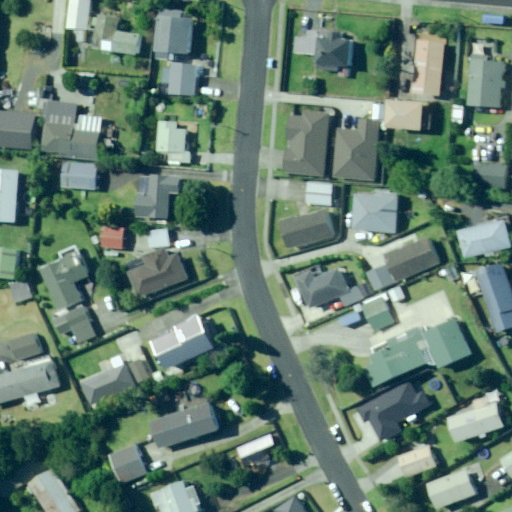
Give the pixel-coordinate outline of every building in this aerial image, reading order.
[(95,0),(73,0),(72,27),(82,27),(81,40),(87,40),(88,28),(93,28),(95,6),(95,0)] [(186,10),(166,9),(166,13),(164,13),(162,49),(163,49),(162,57),(170,58),(177,58),(177,50),(196,51),(198,30),(198,16),(186,15),(186,10)] [(125,16),(119,16),(104,13),(104,15),(99,14),(97,23),(102,24),(101,29),(98,46),(109,48),(108,51),(116,53),(117,49),(143,53),(147,33),(123,29),(125,16)] [(42,23),(41,36),(52,37),(53,23),(42,23)] [(342,32),(321,31),(317,31),(317,32),(307,31),(307,38),(295,37),(294,54),(315,55),(314,65),(317,65),(317,70),(336,71),(337,67),(339,67),(338,76),(345,76),(346,68),(347,68),(349,40),(341,39),(342,32)] [(444,96),(449,42),(422,40),(417,93),(444,96)] [(503,61),(491,60),(487,60),(487,55),(471,53),(466,106),(498,109),(500,88),(504,88),(504,81),(501,81),(502,72),(504,73),(505,64),(502,63),(503,61)] [(202,63),(200,63),(177,61),(174,87),(174,92),(200,95),(202,63)] [(320,78),(305,76),(304,87),(319,88),(320,78)] [(55,99),(56,87),(42,86),(41,95),(48,95),(48,98),(41,97),(40,108),(46,108),(45,119),(50,120),(47,148),(47,150),(76,152),(76,157),(104,159),(105,146),(117,148),(117,143),(116,143),(114,143),(115,138),(108,137),(108,139),(105,139),(106,119),(106,116),(81,114),(81,108),(82,102),(55,99)] [(156,96),(155,107),(167,107),(167,96),(156,96)] [(148,100),(130,97),(127,115),(146,118),(148,100)] [(390,127),(427,131),(430,104),(393,99),(390,127)] [(468,107),(458,106),(455,123),(465,124),(468,107)] [(39,113),(0,111),(0,147),(37,149),(39,113)] [(191,150),(191,130),(192,124),(183,123),(183,121),(165,120),(163,160),(194,162),(194,161),(195,152),(195,150),(194,150),(191,150)] [(297,172),(327,174),(327,173),(339,174),(339,175),(363,177),(365,152),(341,150),(340,160),(328,159),(328,155),(302,153),(298,153),(297,163),(297,172)] [(50,169),(51,156),(42,156),(41,168),(50,169)] [(449,167),(459,168),(460,159),(450,159),(449,167)] [(68,161),(66,186),(100,188),(102,164),(68,161)] [(506,164),(477,162),(472,162),(471,187),(504,189),(506,164)] [(0,218),(19,220),(23,170),(0,167),(0,218)] [(184,192),(185,178),(185,173),(155,172),(154,192),(145,191),(142,191),(140,216),(172,217),(172,205),(173,192),(178,192),(184,192)] [(329,203),(333,203),(335,187),(331,187),(331,184),(306,182),(304,202),(304,204),(329,206),(329,203)] [(356,191),(355,198),(360,199),(357,230),(399,234),(402,196),(390,195),(390,191),(373,190),(373,192),(356,191)] [(346,230),(342,214),(341,211),(306,221),(311,241),(312,244),(317,262),(353,252),(353,250),(357,249),(353,237),(348,238),(346,230)] [(511,242),(506,220),(502,221),(499,222),(498,219),(477,225),(478,227),(467,230),(459,232),(458,231),(449,234),(451,241),(460,238),(465,259),(486,254),(487,258),(498,255),(497,252),(499,251),(511,248),(511,242)] [(128,227),(109,225),(106,246),(126,248),(128,227)] [(152,247),(172,244),(170,229),(150,231),(152,247)] [(434,239),(390,257),(393,264),(371,273),(379,292),(444,264),(434,239)] [(0,276),(19,279),(22,248),(0,246),(0,276)] [(177,284),(193,278),(183,252),(176,255),(172,246),(133,260),(136,269),(134,270),(140,286),(141,288),(143,293),(144,296),(172,286),(177,284)] [(80,281),(90,277),(96,275),(86,250),(67,257),(68,259),(47,268),(62,305),(64,309),(87,300),(80,281)] [(511,287),(510,282),(507,274),(504,263),(478,272),(498,333),(511,328),(511,287)] [(316,269),(297,277),(299,282),(302,281),(314,310),(344,297),(348,307),(365,300),(359,284),(353,286),(344,266),(319,277),(316,269)] [(452,275),(454,280),(463,276),(459,266),(445,273),(447,277),(452,275)] [(410,298),(405,287),(394,292),(399,303),(410,298)] [(394,323),(388,309),(383,297),(362,306),(372,330),(374,333),(377,331),(385,328),(394,323)] [(82,343),(100,335),(88,306),(86,304),(80,306),(81,308),(68,313),(75,329),(76,329),(82,343)] [(363,321),(360,313),(345,319),(348,327),(363,321)] [(174,370),(225,347),(211,314),(206,316),(189,324),(187,325),(188,328),(181,331),(178,333),(161,340),(174,370)] [(476,356),(462,321),(432,333),(446,368),(476,356)] [(145,340),(141,329),(140,327),(119,336),(124,349),(145,340)] [(13,343),(19,360),(43,352),(37,332),(12,340),(13,343)] [(432,349),(425,335),(424,333),(418,336),(407,341),(372,357),(371,357),(374,365),(366,369),(375,389),(430,364),(425,353),(432,349)] [(0,403),(64,386),(56,360),(13,372),(9,373),(0,375),(0,403)] [(135,390),(131,382),(125,385),(129,393),(135,390)] [(421,395),(414,382),(361,410),(369,425),(373,423),(384,444),(408,431),(403,423),(434,407),(426,393),(421,395)] [(496,406),(496,404),(495,403),(489,405),(486,396),(476,400),(472,401),(475,409),(447,419),(448,422),(456,445),(478,437),(479,439),(484,437),(483,435),(503,428),(498,414),(501,413),(498,405),(496,406)] [(168,449),(230,429),(221,401),(217,402),(169,418),(159,421),(164,436),(168,449)] [(129,483),(154,473),(156,472),(144,444),(117,455),(129,483)] [(435,465),(434,462),(427,445),(409,453),(396,458),(403,477),(404,479),(436,467),(435,465)] [(36,447),(0,469),(0,482),(8,495),(50,469),(36,447)] [(510,480),(511,478),(511,451),(498,460),(510,480)] [(84,511),(87,510),(61,468),(30,488),(46,511),(52,508),(54,511),(84,511)] [(465,470),(425,484),(435,510),(474,495),(465,470)] [(207,506),(203,497),(199,499),(191,479),(161,492),(163,496),(164,498),(169,511),(204,511),(209,510),(207,506)]
